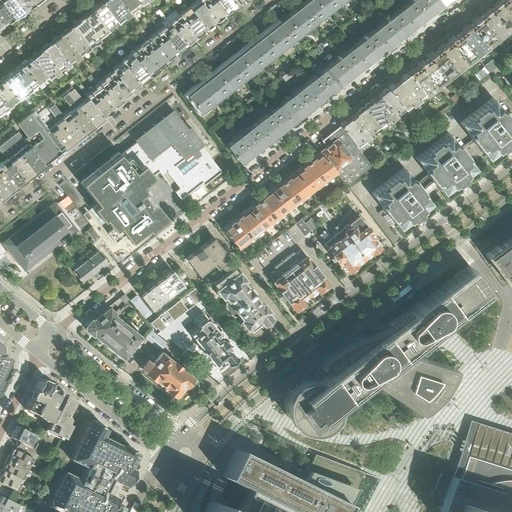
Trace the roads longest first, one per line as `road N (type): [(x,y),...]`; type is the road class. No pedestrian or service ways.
road 1 (residential): [(53,334),(477,0)]
road 2 (residential): [(511,167),(300,329),(180,434)]
road 3 (residential): [(204,454),(253,403),(511,198)]
road 4 (residential): [(273,0),(0,215)]
road 5 (residential): [(37,352),(163,456)]
road 6 (residential): [(180,434),(53,334)]
